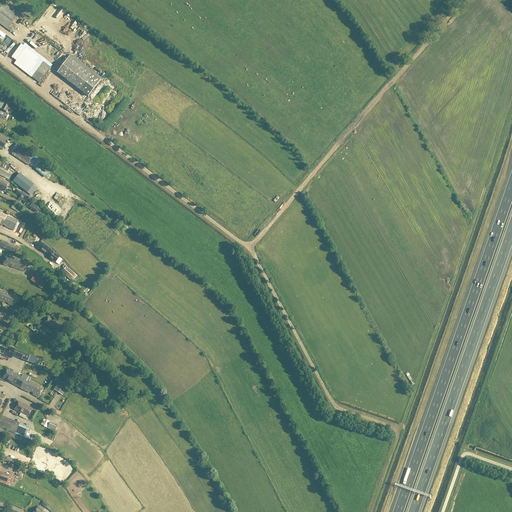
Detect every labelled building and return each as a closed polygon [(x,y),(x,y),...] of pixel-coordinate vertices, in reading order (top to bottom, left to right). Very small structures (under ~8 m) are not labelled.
[(0,24),(2,26),(1,27),(10,32),(14,27),(10,25),(17,15),(0,1),(0,24)] [(39,84),(50,69),(22,47),(15,55),(19,58),(14,64),(39,84)] [(47,57),(55,60),(59,51),(51,48),(47,57)] [(87,97),(100,81),(69,57),(56,74),(87,97)] [(66,104),(68,102),(57,93),(55,95),(66,104)] [(0,110),(6,113),(10,104),(0,98),(0,110)] [(0,149),(2,151),(8,140),(0,134),(0,149)] [(55,173),(41,163),(35,157),(16,145),(11,152),(12,153),(11,155),(28,166),(29,164),(36,170),(35,170),(45,179),(48,181),(52,177),(55,173)] [(0,171),(0,175),(9,181),(11,176),(0,171)] [(0,177),(0,190),(3,192),(9,184),(4,181),(5,180),(0,178),(0,177)] [(32,186),(27,193),(29,195),(35,188),(32,186)] [(19,198),(18,200),(21,202),(21,201),(23,203),(24,203),(27,206),(30,202),(28,200),(28,199),(29,197),(22,192),(22,193),(21,195),(19,198)] [(42,202),(45,197),(35,192),(32,197),(42,202)] [(53,197),(63,205),(65,202),(59,198),(60,197),(55,193),(53,197)] [(38,213),(41,209),(37,206),(33,203),(30,208),(34,211),(38,213)] [(13,204),(10,208),(17,213),(19,209),(13,204)] [(263,212),(265,214),(271,208),(268,206),(263,212)] [(11,230),(15,221),(0,213),(0,225),(2,226),(2,225),(5,226),(5,227),(11,230)] [(0,247),(15,254),(18,248),(1,241),(0,242),(0,247)] [(52,252),(40,243),(36,248),(49,257),(48,258),(55,263),(58,258),(52,253),(52,252)] [(25,272),(28,264),(6,256),(2,266),(8,267),(8,266),(12,267),(11,268),(25,272)] [(66,267),(61,272),(72,282),(77,277),(66,267)] [(37,273),(30,281),(41,291),(46,285),(39,279),(41,277),(37,273)] [(0,301),(3,303),(4,302),(8,303),(8,305),(16,308),(17,307),(20,299),(0,290),(0,301)] [(62,329),(48,318),(43,324),(47,327),(48,326),(50,328),(49,329),(56,335),(62,329)] [(35,333),(41,339),(45,335),(38,329),(35,333)] [(64,332),(60,336),(67,342),(71,338),(64,332)] [(0,347),(0,355),(11,360),(12,356),(26,362),(28,355),(14,350),(10,348),(9,351),(0,347)] [(13,371),(9,369),(9,371),(7,370),(2,379),(11,384),(38,398),(43,389),(41,388),(42,387),(29,381),(30,379),(22,375),(21,377),(12,372),(13,371)] [(60,380),(54,391),(62,396),(68,386),(61,382),(61,381),(60,380)] [(28,417),(32,409),(18,402),(14,410),(28,417)] [(25,439),(29,428),(2,416),(0,421),(0,427),(15,434),(25,439)] [(54,432),(57,426),(50,423),(47,429),(54,432)] [(6,432),(0,428),(0,434),(4,436),(11,439),(12,439),(19,442),(18,444),(33,450),(35,443),(21,437),(21,438),(14,435),(6,432)] [(7,458),(5,461),(21,467),(22,464),(7,458)] [(0,483),(11,488),(14,478),(0,472),(0,483)]
